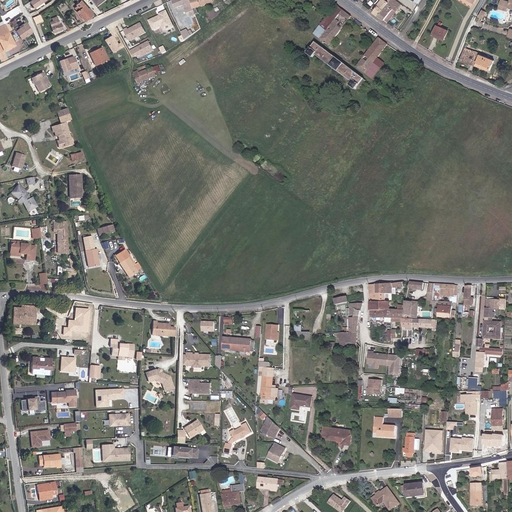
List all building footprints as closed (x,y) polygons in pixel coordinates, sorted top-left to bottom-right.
[(88,16),(95,9),(87,0),(79,0),(82,3),(79,6),(88,16)] [(184,0),(176,3),(178,10),(192,4),(199,21),(202,20),(201,17),(202,16),(199,9),(216,3),(215,0),(184,0)] [(381,0),(374,11),(379,15),(389,0),(381,0)] [(388,22),(401,4),(395,0),(389,0),(379,15),(388,22)] [(502,0),(500,0),(498,8),(507,11),(508,7),(511,8),(511,0),(510,0),(510,2),(502,0)] [(330,46),(353,17),(337,5),(315,34),(330,46)] [(161,16),(162,16),(162,17),(161,18),(160,17),(151,22),(156,32),(164,28),(166,32),(176,28),(168,12),(161,16)] [(60,14),(55,16),(56,18),(53,20),(56,30),(66,25),(65,20),(62,20),(60,14)] [(26,21),(19,27),(25,35),(36,26),(29,17),(25,20),(26,21)] [(0,34),(10,30),(6,22),(0,26),(0,34)] [(130,29),(126,31),(132,42),(148,34),(143,24),(131,30),(130,29)] [(448,31),(436,26),(432,35),(444,40),(448,31)] [(0,48),(6,45),(15,41),(10,30),(0,34),(0,48)] [(190,31),(183,34),(187,42),(195,35),(194,32),(191,33),(190,31)] [(113,35),(105,40),(114,53),(124,47),(121,42),(119,43),(113,35)] [(378,60),(389,45),(381,39),(358,68),(367,75),(370,71),(378,60)] [(156,51),(151,42),(132,52),(135,58),(139,56),(140,59),(156,51)] [(356,91),(364,80),(316,43),(308,54),(314,59),(316,56),(352,84),(350,87),(356,91)] [(0,48),(5,57),(11,54),(6,45),(0,48)] [(480,53),(464,48),(460,61),(477,65),(489,70),(493,60),(479,55),(480,53)] [(104,49),(92,55),(97,67),(110,61),(104,49)] [(59,61),(63,72),(78,67),(74,56),(59,61)] [(378,60),(370,71),(376,75),(384,64),(378,60)] [(161,76),(157,66),(150,68),(148,66),(140,70),(141,72),(139,73),(140,75),(136,76),(140,84),(161,76)] [(35,93),(47,90),(42,75),(30,79),(35,93)] [(69,108),(63,109),(66,116),(72,115),(69,108)] [(61,141),(63,148),(72,145),(70,138),(71,138),(68,123),(54,127),(55,132),(56,131),(57,136),(61,135),(62,138),(61,138),(61,141)] [(83,151),(71,154),(73,161),(84,158),(83,151)] [(26,155),(16,152),(12,166),(22,169),(26,155)] [(71,194),(82,194),(82,176),(71,176),(71,194)] [(26,207),(37,206),(33,197),(30,199),(25,193),(27,192),(20,185),(13,193),(20,200),(19,201),(21,204),(24,202),(26,207)] [(68,254),(69,227),(54,228),(54,230),(59,230),(59,254),(68,254)] [(104,235),(114,234),(113,227),(103,228),(104,235)] [(83,237),(87,267),(100,264),(98,253),(100,252),(99,248),(96,249),(94,235),(83,237)] [(22,258),(22,254),(23,251),(25,251),(25,254),(28,255),(27,259),(34,260),(36,247),(22,245),(22,243),(19,242),(18,245),(13,244),(11,256),(22,258)] [(128,277),(136,273),(131,264),(130,265),(127,259),(128,259),(124,252),(116,257),(115,258),(119,264),(118,264),(123,272),(124,270),(128,277)] [(136,273),(141,269),(138,263),(135,266),(133,262),(131,264),(136,273)] [(137,274),(136,273),(128,277),(124,270),(123,272),(128,280),(137,274)] [(401,287),(401,283),(397,284),(391,285),(386,286),(380,286),(380,294),(390,294),(393,294),(393,289),(400,288),(400,287),(401,287)] [(380,294),(380,286),(370,286),(370,303),(371,303),(385,304),(385,299),(390,299),(390,294),(380,294)] [(457,296),(458,286),(442,286),(441,293),(441,295),(457,296)] [(471,300),(472,286),(467,287),(464,310),(473,310),(473,307),(474,307),(474,300),(471,300)] [(348,304),(346,298),(334,301),(335,308),(346,305),(348,304)] [(495,300),(489,299),(488,308),(486,308),(485,318),(495,318),(495,313),(493,313),(493,308),(501,309),(501,300),(495,300)] [(412,309),(411,303),(406,301),(405,304),(404,307),(404,320),(412,320),(412,319),(416,319),(417,309),(412,309)] [(389,312),(389,304),(385,304),(371,303),(371,311),(389,312)] [(452,314),(453,303),(445,303),(444,307),(438,307),(437,318),(456,319),(456,314),(452,314)] [(351,304),(350,318),(360,318),(363,304),(351,304)] [(24,321),(24,308),(14,308),(14,321),(24,321)] [(36,308),(24,308),(24,321),(36,321),(36,308)] [(62,326),(61,335),(72,336),(72,331),(88,332),(90,309),(76,308),(75,320),(68,320),(67,327),(62,326)] [(392,312),(389,312),(371,311),(371,318),(386,318),(386,323),(391,323),(391,319),(392,312)] [(350,318),(349,332),(358,333),(359,324),(360,318),(350,318)] [(436,322),(412,320),(404,320),(403,322),(403,327),(435,328),(435,323),(436,323),(436,322)] [(216,331),(216,322),(204,321),(203,330),(216,331)] [(501,322),(497,322),(485,321),(483,337),(500,338),(501,322)] [(169,336),(170,328),(170,324),(163,324),(163,326),(160,325),(160,324),(157,324),(157,322),(153,322),(152,335),(169,336)] [(278,341),(279,326),(268,326),(267,340),(278,341)] [(357,344),(358,333),(349,332),(338,333),(338,338),(341,338),(340,346),(346,347),(346,344),(357,344)] [(111,353),(133,355),(134,345),(123,344),(118,343),(118,342),(119,340),(110,339),(109,347),(112,348),(111,353)] [(453,353),(452,357),(460,358),(461,341),(456,340),(455,349),(455,353),(453,353)] [(232,352),(248,353),(249,341),(237,341),(237,342),(232,342),(232,352)] [(388,366),(388,355),(374,355),(374,353),(370,353),(369,365),(374,365),(379,365),(388,366)] [(188,357),(184,357),(184,366),(194,367),(197,369),(201,369),(203,367),(211,367),(211,356),(194,356),(193,355),(188,355),(188,357)] [(400,356),(388,355),(388,366),(392,366),(391,374),(399,374),(400,356)] [(486,355),(479,355),(477,368),(476,372),(484,372),(484,369),(485,369),(486,355)] [(62,356),(60,370),(75,372),(76,358),(62,356)] [(50,376),(51,359),(31,358),(30,374),(36,375),(36,370),(44,371),(44,376),(50,376)] [(100,367),(90,366),(89,378),(99,379),(100,367)] [(171,392),(168,380),(155,372),(145,374),(148,384),(154,382),(160,386),(162,394),(171,392)] [(279,397),(279,389),(273,388),(273,378),(264,377),(263,396),(264,397),(264,400),(276,401),(277,397),(279,397)] [(370,379),(369,387),(381,388),(382,380),(370,379)] [(470,379),(469,392),(473,392),(482,391),(482,386),(478,386),(479,380),(470,379)] [(200,380),(191,380),(191,384),(193,384),(193,394),(210,394),(210,384),(200,384),(200,380)] [(381,388),(369,387),(369,394),(380,395),(381,388)] [(66,392),(52,393),(52,404),(67,403),(67,407),(78,407),(77,389),(66,390),(66,392)] [(123,398),(122,390),(95,391),(96,408),(108,407),(108,400),(108,399),(115,399),(123,398)] [(473,392),(473,399),(489,398),(489,400),(495,400),(495,391),(482,391),(473,392)] [(504,391),(495,391),(495,400),(500,400),(500,398),(507,398),(508,395),(505,395),(504,391)] [(310,406),(311,396),(292,394),(291,408),(300,409),(300,404),(310,406)] [(22,401),(23,411),(35,410),(36,413),(41,413),(41,412),(45,411),(45,402),(40,403),(40,398),(34,398),(34,400),(28,400),(28,401),(22,401)] [(503,426),(503,409),(493,409),(493,426),(503,426)] [(404,411),(389,410),(389,418),(403,419),(404,411)] [(129,426),(129,415),(108,416),(109,420),(112,420),(112,427),(118,426),(119,425),(120,425),(120,426),(129,426)] [(270,418),(266,426),(263,423),(259,431),(267,434),(266,436),(272,439),(274,434),(277,436),(279,432),(281,429),(270,418)] [(384,420),(375,420),(374,433),(378,434),(378,439),(395,440),(396,429),(383,428),(384,420)] [(203,429),(197,421),(183,429),(189,437),(203,429)] [(459,425),(459,421),(448,421),(448,429),(454,429),(455,425),(459,425)] [(251,434),(247,424),(242,426),(242,427),(235,431),(234,429),(230,431),(232,438),(229,444),(227,443),(224,452),(231,455),(235,441),(251,434)] [(75,433),(75,426),(63,426),(64,434),(75,433)] [(344,443),(351,444),(353,430),(325,427),(324,436),(329,437),(329,438),(345,440),(344,443)] [(414,437),(414,433),(409,433),(408,436),(408,437),(406,452),(408,453),(408,456),(413,456),(413,453),(415,453),(415,448),(416,439),(416,437),(414,437)] [(49,443),(49,434),(30,435),(31,449),(41,449),(41,443),(49,443)] [(503,445),(504,435),(485,434),(484,443),(503,445)] [(475,438),(452,437),(451,452),(462,452),(462,450),(474,451),(475,438)] [(442,454),(443,440),(436,439),(436,443),(426,442),(426,451),(435,452),(436,453),(442,454)] [(272,445),(266,460),(270,462),(271,461),(276,463),(279,457),(280,458),(283,450),(272,445)] [(113,451),(113,446),(101,447),(101,451),(106,451),(107,463),(129,462),(128,449),(116,450),(115,451),(113,451)] [(198,450),(172,448),(171,454),(175,455),(175,457),(178,457),(190,458),(197,458),(198,450)] [(82,474),(81,449),(74,449),(75,474),(82,474)] [(62,454),(38,455),(39,466),(43,466),(43,467),(56,466),(56,469),(63,469),(62,454)] [(502,462),(501,464),(501,470),(493,470),(493,479),(505,478),(506,493),(510,493),(509,478),(509,462),(505,462),(502,462)] [(265,479),(263,490),(275,491),(277,480),(265,479)] [(425,482),(407,484),(403,485),(404,491),(406,491),(406,493),(408,492),(408,496),(426,494),(425,482)] [(473,483),(473,506),(484,506),(483,483),(473,483)] [(53,485),(34,487),(36,495),(37,495),(39,502),(49,500),(49,497),(48,493),(54,492),(53,485)] [(388,486),(382,491),(377,495),(373,497),(379,504),(384,500),(391,509),(399,502),(388,486)] [(243,495),(248,494),(247,487),(237,488),(237,495),(227,496),(228,510),(236,510),(236,508),(244,507),(243,495)] [(204,511),(213,511),(213,494),(203,495),(204,511)] [(343,501),(334,495),(328,504),(338,511),(344,510),(345,508),(346,509),(351,502),(345,498),(343,501)] [(159,499),(150,504),(151,507),(160,503),(159,499)]
